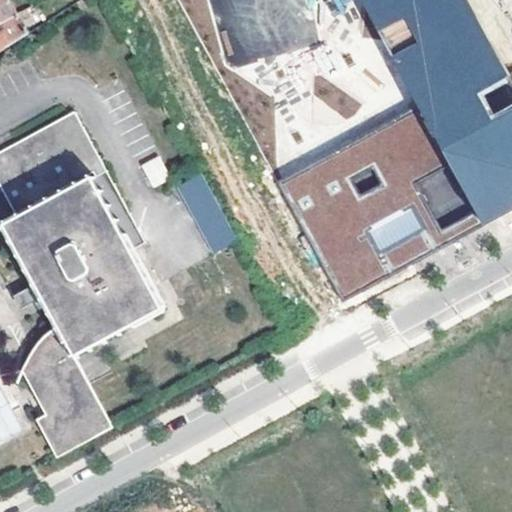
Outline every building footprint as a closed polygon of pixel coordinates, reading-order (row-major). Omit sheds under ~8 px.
[(0,0),(0,23),(18,14),(10,0),(0,0)] [(363,0),(420,107),(280,183),(344,304),(457,242),(511,211),(511,80),(468,0),(363,0)] [(0,51),(28,33),(18,14),(0,23),(0,51)] [(92,175),(132,249),(145,241),(142,235),(71,111),(0,150),(0,190),(15,218),(92,175)] [(160,156),(142,166),(154,187),(172,177),(160,156)] [(177,185),(214,253),(238,240),(201,172),(177,185)] [(57,325),(74,355),(164,306),(132,249),(92,175),(15,218),(2,225),(38,290),(57,325)] [(74,355),(57,325),(52,328),(42,337),(35,345),(27,357),(23,371),(47,414),(38,419),(59,457),(114,426),(74,355)]
